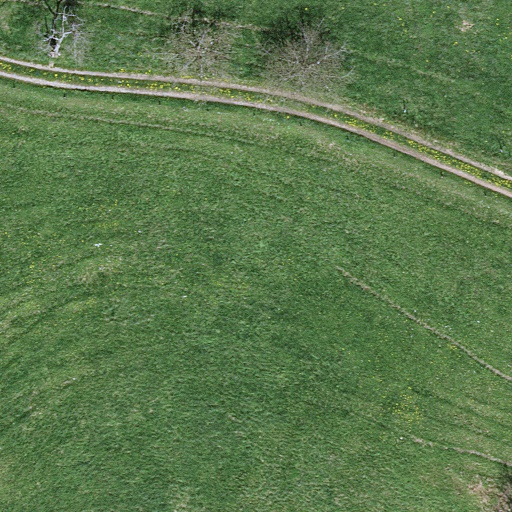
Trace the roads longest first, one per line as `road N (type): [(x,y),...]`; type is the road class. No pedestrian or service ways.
road 1 (track): [(511,186),(350,120),(194,88)]
road 2 (track): [(0,63),(194,88)]
